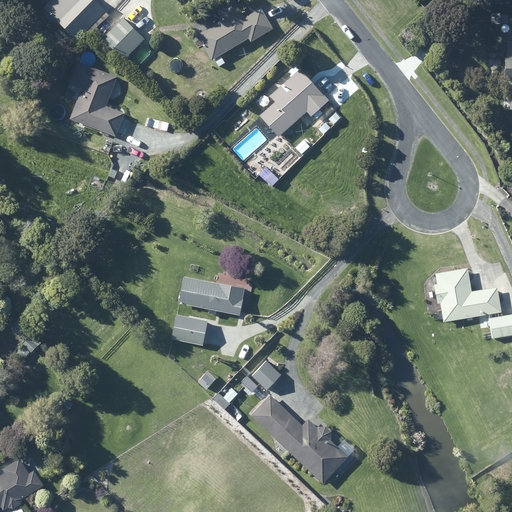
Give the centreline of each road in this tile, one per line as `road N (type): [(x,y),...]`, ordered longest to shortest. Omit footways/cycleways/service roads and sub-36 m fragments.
road 1 (residential): [(411,99),(400,204),(410,216),(451,219),(465,203),(460,164)]
road 2 (residential): [(411,99),(331,0)]
